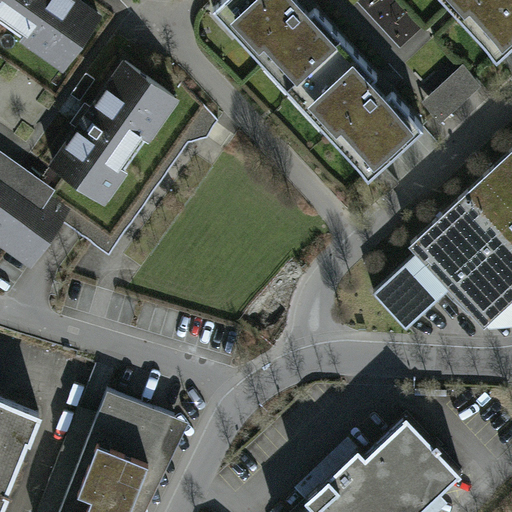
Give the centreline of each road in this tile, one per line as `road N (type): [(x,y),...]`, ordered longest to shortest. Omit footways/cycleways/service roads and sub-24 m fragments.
road 1 (residential): [(511,101),(320,287),(319,359)]
road 2 (residential): [(319,359),(278,372),(242,399),(183,511)]
road 3 (residential): [(511,364),(319,359)]
